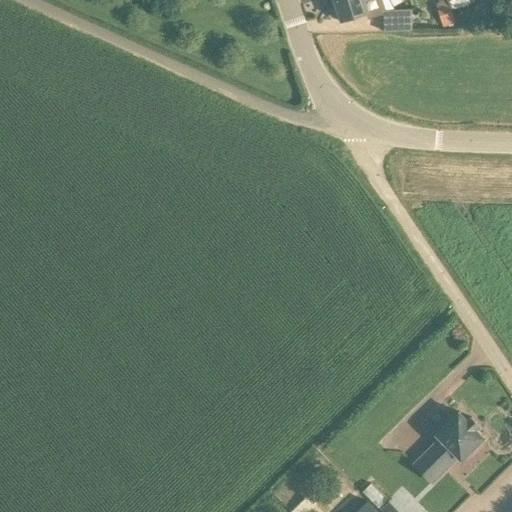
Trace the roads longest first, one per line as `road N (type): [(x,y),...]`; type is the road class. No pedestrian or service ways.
road 1 (unclassified): [(357,128),(330,130),(27,0)]
road 2 (unclassified): [(511,379),(363,152),(357,128)]
road 3 (tertiary): [(511,143),(395,140),(357,128)]
road 4 (tertiary): [(357,128),(330,93),(289,0)]
